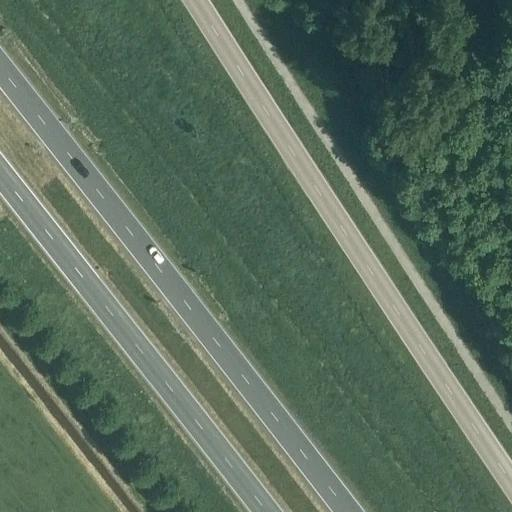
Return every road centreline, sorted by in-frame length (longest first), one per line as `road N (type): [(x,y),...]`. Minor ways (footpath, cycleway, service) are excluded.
road 1 (secondary): [(511,484),(194,0)]
road 2 (trunk): [(346,511),(0,66)]
road 3 (trunk): [(0,174),(267,511)]
